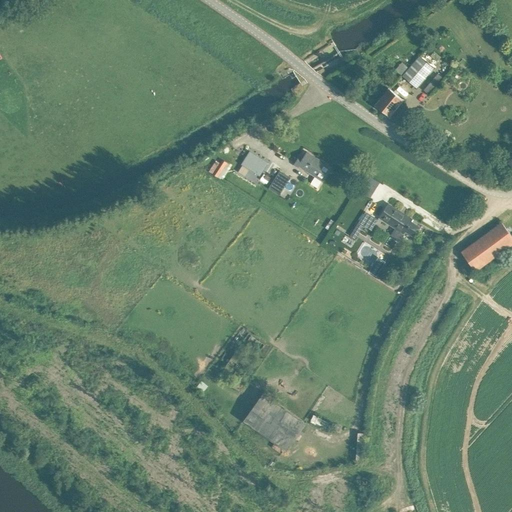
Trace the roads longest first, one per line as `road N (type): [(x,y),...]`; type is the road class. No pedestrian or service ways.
road 1 (tertiary): [(504,193),(382,127),(208,0)]
road 2 (unclassified): [(357,429),(366,375),(395,311),(433,252),(504,193)]
